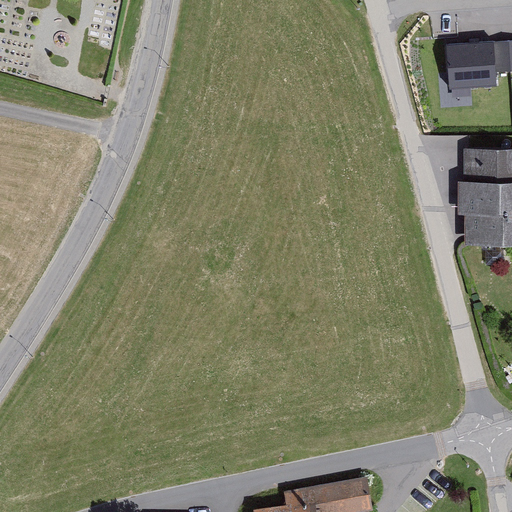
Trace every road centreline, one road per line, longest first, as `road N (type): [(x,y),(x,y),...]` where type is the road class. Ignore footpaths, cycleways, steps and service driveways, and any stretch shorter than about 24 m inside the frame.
road 1 (unclassified): [(495,430),(375,0)]
road 2 (tertiary): [(0,374),(87,228),(137,119),(164,0)]
road 3 (unclassified): [(495,430),(123,511)]
